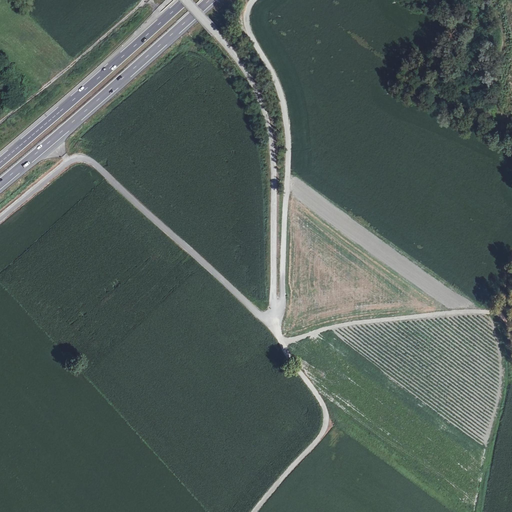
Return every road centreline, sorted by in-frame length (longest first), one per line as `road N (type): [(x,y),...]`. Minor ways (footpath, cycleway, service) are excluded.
road 1 (unclassified): [(185,0),(234,54),(271,128),(272,311),(258,316),(86,159),(67,161),(0,216)]
road 2 (track): [(268,314),(280,317),(283,309),(287,130),(273,75),(246,26),(253,0)]
road 3 (track): [(258,316),(281,341),(355,322),(490,311),(508,324),(511,346)]
road 4 (motorway): [(0,183),(209,0)]
road 5 (motorway): [(184,0),(0,161)]
road 6 (track): [(254,511),(326,422),(281,341)]
